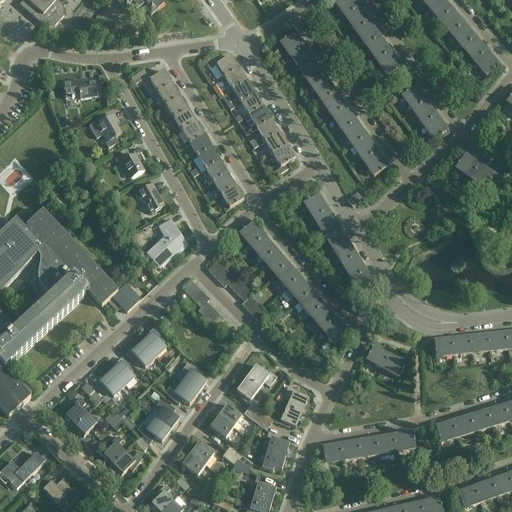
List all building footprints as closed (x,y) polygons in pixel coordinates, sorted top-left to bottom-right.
[(0,0),(0,6),(5,0),(23,0),(24,1),(19,6),(44,28),(55,28),(64,17),(63,7),(55,0),(0,0)] [(157,10),(164,5),(159,0),(114,0),(120,6),(119,6),(125,14),(132,8),(130,4),(133,2),(138,9),(145,3),(148,6),(144,9),(150,16),(154,13),(158,10),(157,10)] [(351,0),(340,0),(336,3),(340,8),(338,10),(346,20),(348,19),(347,18),(357,10),(353,4),(354,3),(351,0)] [(419,0),(428,10),(430,9),(429,8),(438,0),(419,0)] [(438,0),(429,8),(430,9),(433,12),(432,14),(440,24),(442,22),(441,21),(451,13),(446,7),(447,6),(441,0),(438,0)] [(357,10),(347,18),(348,19),(350,23),(349,24),(356,35),(358,34),(357,33),(368,25),(363,19),(365,18),(359,10),(358,9),(357,10)] [(451,13),(441,21),(442,22),(445,26),(443,27),(452,37),(453,36),(452,35),(462,27),(462,26),(457,21),(459,20),(452,12),(451,13)] [(368,25),(357,33),(358,34),(361,38),(359,39),(367,49),(369,48),(368,47),(378,40),(374,33),(375,33),(369,24),(368,25)] [(462,27),(452,35),(453,36),(456,40),(455,41),(463,51),(465,50),(464,49),(474,40),(469,34),(470,33),(464,26),(463,25),(462,26),(462,27)] [(294,35),(282,44),(285,49),(284,50),(291,61),(293,60),(292,59),(303,51),(303,50),(298,44),(300,43),(294,35)] [(378,40),(368,47),(369,48),(371,52),(370,54),(377,64),(379,63),(378,62),(389,54),(384,48),(386,47),(380,39),(378,40)] [(474,40),(464,49),(465,50),(468,53),(467,55),(475,65),(477,64),(476,63),(486,54),(481,48),(482,47),(476,40),(475,39),(474,40)] [(303,51),(292,59),(293,60),(296,64),(294,65),(302,76),(303,75),(303,73),(313,66),(313,65),(309,59),(310,58),(304,50),(303,50),(303,51)] [(389,54),(378,62),(379,63),(382,67),(380,68),(387,78),(394,73),(396,72),(400,70),(395,63),(396,62),(391,54),(390,53),(389,54)] [(486,54),(476,63),(477,64),(480,67),(478,69),(487,78),(492,73),(494,72),(498,68),(492,61),(493,60),(487,53),(486,54)] [(218,58),(205,66),(209,72),(216,68),(222,78),(223,77),(224,80),(225,79),(239,71),(231,58),(221,64),(218,58)] [(313,66),(303,73),(303,75),(306,78),(304,80),(312,90),(314,89),(313,88),(324,81),(323,80),(319,74),(320,73),(315,65),(314,65),(314,64),(313,65),(313,66)] [(239,71),(225,79),(231,89),(230,90),(232,93),(233,92),(247,84),(239,71)] [(135,86),(147,78),(143,72),(131,80),(135,86)] [(163,73),(149,81),(156,91),(155,92),(157,95),(158,95),(158,94),(171,86),(163,73)] [(324,81),(313,88),(314,89),(316,93),(315,94),(322,105),(324,104),(323,103),(334,95),(329,89),(331,88),(325,80),(325,79),(323,80),(324,81)] [(80,102),(97,99),(95,83),(78,85),(78,82),(63,84),(65,100),(80,98),(80,102)] [(247,84),(233,92),(239,102),(238,103),(240,106),(241,105),(255,96),(247,84)] [(224,96),(217,85),(212,88),(218,99),(224,96)] [(171,86),(158,94),(158,95),(164,104),(163,105),(165,108),(166,107),(179,99),(171,86)] [(415,88),(403,97),(407,102),(405,103),(413,114),(415,113),(414,112),(425,104),(424,104),(420,98),(421,97),(415,88)] [(334,95),(323,103),(324,104),(326,108),(325,109),(332,120),(334,119),(333,118),(344,110),(340,104),(341,103),(335,95),(335,94),(334,95)] [(255,96),(241,105),(247,115),(246,115),(248,118),(249,118),(249,117),(263,109),(255,96)] [(222,100),(228,108),(232,105),(227,97),(222,100)] [(112,99),(106,100),(107,108),(114,104),(112,99)] [(179,99),(166,107),(172,117),(171,117),(173,121),(174,120),(187,112),(179,99)] [(425,104),(414,112),(415,113),(417,117),(416,118),(423,129),(425,128),(424,126),(435,119),(430,112),(432,111),(426,104),(426,103),(424,104),(425,104)] [(263,109),(249,117),(249,118),(255,127),(254,128),(256,131),(257,130),(270,122),(263,109)] [(344,110),(333,118),(334,119),(337,123),(335,124),(343,135),(344,134),(344,132),(354,125),(350,119),(351,118),(346,110),(345,109),(344,110)] [(187,112),(174,120),(180,130),(179,131),(181,134),(182,133),(195,124),(187,112)] [(241,115),(235,119),(238,124),(244,121),(241,115)] [(113,117),(99,124),(98,122),(89,127),(96,141),(103,137),(106,144),(109,150),(119,144),(116,139),(121,136),(116,125),(117,125),(113,117)] [(435,119),(424,126),(425,128),(428,131),(426,133),(434,143),(441,138),(442,137),(446,134),(441,127),(442,126),(436,118),(435,119)] [(270,122),(257,130),(263,140),(262,141),(264,144),(265,143),(278,135),(270,122)] [(195,124),(182,133),(188,143),(187,143),(189,147),(190,146),(203,137),(195,124)] [(354,125),(344,132),(344,134),(347,137),(345,139),(353,149),(355,148),(354,147),(365,140),(360,133),(361,133),(356,125),(355,124),(354,125)] [(278,135),(265,143),(271,153),(270,154),(272,157),(273,156),(286,147),(278,135)] [(203,137),(190,146),(196,156),(195,156),(197,159),(198,159),(198,158),(211,150),(203,137)] [(365,140),(354,147),(355,148),(357,152),(356,153),(363,164),(365,163),(364,162),(375,155),(375,154),(371,148),(372,147),(366,139),(365,140)] [(258,147),(254,140),(249,143),(254,150),(258,147)] [(280,169),(272,174),(275,179),(288,170),(286,166),(294,160),(286,147),(273,156),(279,166),(278,166),(280,169)] [(211,150),(198,158),(198,159),(204,168),(203,169),(205,172),(206,171),(205,171),(219,163),(211,150)] [(375,155),(364,162),(365,163),(368,167),(366,168),(373,179),(380,174),(382,173),(386,170),(381,163),(382,162),(377,154),(376,154),(376,153),(375,154),(375,155)] [(130,181),(144,173),(134,156),(127,160),(124,154),(113,160),(118,169),(123,167),(130,181)] [(265,154),(258,158),(261,163),(268,159),(265,154)] [(460,173),(471,181),(472,179),(471,179),(479,168),(478,168),(472,163),(473,162),(464,156),(456,168),(461,172),(460,173)] [(219,163),(205,171),(206,171),(212,181),(211,182),(213,185),(214,184),(213,184),(227,176),(219,163)] [(479,168),(471,179),(472,179),(476,182),(475,184),(486,191),(487,190),(486,189),(493,178),(487,174),(488,172),(479,166),(478,168),(479,168)] [(227,176),(213,184),(214,184),(220,194),(219,195),(221,198),(222,197),(221,197),(235,189),(227,176)] [(493,178),(486,189),(487,190),(491,192),(490,194),(500,201),(509,189),(508,189),(502,184),(503,183),(495,177),(494,177),(493,178)] [(150,216),(163,208),(151,187),(134,197),(137,203),(141,201),(150,216)] [(235,189),(221,197),(222,197),(228,207),(227,207),(229,211),(243,202),(235,189)] [(353,209),(361,202),(357,196),(348,203),(353,209)] [(318,197),(305,204),(308,210),(307,211),(314,222),(316,221),(315,220),(326,213),(322,206),(323,206),(322,203),(318,197)] [(326,213),(315,220),(316,221),(318,225),(317,226),(323,237),(325,236),(324,235),(336,228),(332,222),(333,221),(331,218),(328,213),(328,212),(327,212),(326,213)] [(16,221),(0,235),(0,410),(9,420),(30,400),(29,398),(31,396),(20,385),(18,387),(5,372),(88,295),(101,309),(108,303),(112,299),(117,294),(42,214),(27,229),(25,231),(16,221)] [(165,238),(146,256),(153,264),(157,261),(163,267),(171,260),(171,259),(186,245),(180,239),(179,240),(177,238),(178,237),(170,222),(158,228),(163,237),(164,236),(165,238)] [(252,225),(241,234),(245,239),(244,241),(252,251),(254,249),(253,248),(263,240),(258,234),(259,233),(257,231),(252,225)] [(336,228),(324,235),(325,236),(328,240),(326,242),(333,253),(335,252),(334,251),(345,244),(345,243),(341,237),(342,236),(341,234),(337,228),(337,227),(336,228)] [(263,240),(253,248),(254,249),(257,253),(255,254),(264,264),(266,263),(265,262),(274,254),(274,253),(269,248),(271,247),(269,245),(264,239),(263,240)] [(345,244),(334,251),(335,252),(337,256),(336,257),(343,268),(344,267),(344,266),(355,259),(351,252),(352,251),(350,249),(347,243),(346,242),(345,243),(345,244)] [(274,254),(265,262),(266,263),(269,267),(267,268),(276,278),(277,277),(276,276),(286,267),(281,261),(282,260),(281,259),(276,253),(275,252),(274,253),(274,254)] [(355,259),(344,266),(344,267),(347,271),(345,272),(352,283),(354,282),(353,281),(364,274),(360,267),(361,266),(360,264),(356,258),(355,259)] [(207,271),(211,276),(220,267),(216,263),(207,271)] [(286,267),(276,276),(277,277),(280,280),(279,282),(287,292),(289,291),(288,289),(298,281),(293,275),(294,274),(292,272),(287,267),(287,266),(286,267)] [(220,267),(211,276),(216,280),(224,272),(220,267)] [(224,272),(216,280),(220,284),(229,276),(224,272)] [(364,274),(353,281),(354,282),(356,286),(355,287),(361,298),(369,294),(370,293),(374,290),(370,283),(371,282),(370,280),(366,274),(366,273),(364,274)] [(229,276),(220,284),(224,289),(227,286),(233,280),(229,276)] [(227,286),(231,290),(240,282),(236,277),(233,280),(227,286)] [(298,281),(288,289),(289,291),(292,294),(291,295),(299,305),(301,304),(300,303),(310,295),(309,294),(305,289),(306,288),(304,286),(299,280),(298,281)] [(240,282),(231,290),(235,295),(244,286),(240,282)] [(184,293),(188,297),(196,288),(192,284),(184,293)] [(244,286),(235,295),(239,299),(248,290),(244,286)] [(112,299),(108,303),(116,312),(121,308),(127,315),(140,303),(125,287),(117,294),(112,299)] [(196,288),(188,297),(192,301),(201,293),(196,288)] [(248,290),(239,299),(244,303),(250,297),(252,295),(248,290)] [(201,293),(192,301),(196,306),(205,297),(201,293)] [(310,295),(300,303),(301,304),(304,308),(302,309),(311,319),(312,318),(312,317),(321,308),(316,302),(317,301),(316,300),(311,294),(311,293),(309,294),(310,295)] [(196,306),(200,309),(201,310),(206,304),(207,304),(209,301),(205,297),(196,306)] [(250,297),(244,303),(241,306),(245,310),(254,302),(250,297)] [(254,302),(245,310),(249,315),(258,306),(254,302)] [(201,310),(200,309),(197,312),(202,316),(210,308),(207,304),(206,304),(201,310)] [(258,306),(249,315),(253,319),(262,310),(258,306)] [(321,308),(312,317),(312,318),(315,321),(314,323),(322,333),(324,332),(323,331),(333,322),(328,316),(329,315),(328,313),(323,308),(323,307),(322,307),(321,308)] [(210,308),(202,316),(206,321),(215,312),(210,308)] [(262,310),(253,319),(258,323),(266,315),(262,310)] [(215,312),(206,321),(210,325),(219,316),(215,312)] [(219,316),(210,325),(214,329),(223,321),(219,316)] [(333,322),(323,331),(324,332),(327,335),(326,337),(334,346),(340,341),(342,340),(345,336),(340,330),(341,329),(339,327),(335,322),(334,321),(333,322)] [(150,338),(142,345),(155,360),(166,350),(161,346),(164,343),(159,336),(153,330),(148,335),(150,338)] [(488,337),(488,339),(489,352),(491,352),(495,351),(496,353),(509,352),(509,350),(507,350),(506,337),(505,337),(498,338),(498,336),(488,337)] [(470,339),(470,341),(471,354),(473,354),(477,353),(478,355),(491,354),(491,352),(489,352),(488,339),(480,340),(480,338),(470,339)] [(452,341),(452,343),(454,356),(455,356),(459,355),(460,357),(473,356),(473,354),(471,354),(470,341),(462,342),(462,340),(452,341)] [(444,342),(434,343),(435,358),(442,357),(442,359),(455,358),(455,356),(454,356),(452,343),(444,344),(444,342)] [(131,350),(126,355),(131,362),(138,367),(141,365),(145,369),(155,360),(142,345),(133,353),(131,350)] [(374,347),(367,360),(372,363),(371,365),(383,371),(384,370),(383,369),(389,357),(382,354),(383,352),(374,347)] [(389,357),(383,369),(384,370),(388,372),(387,374),(398,380),(406,366),(405,366),(398,362),(399,361),(390,356),(389,357)] [(118,367),(110,375),(123,389),(134,380),(130,375),(132,373),(127,366),(121,360),(116,365),(118,367)] [(187,365),(181,373),(187,377),(182,384),(197,396),(206,384),(199,379),(202,374),(195,369),(187,365)] [(256,367),(246,380),(260,390),(264,384),(270,389),(277,379),(270,374),(268,377),(256,367)] [(99,380),(94,385),(100,391),(106,397),(109,394),(113,399),(123,389),(110,375),(102,382),(99,380)] [(260,390),(246,380),(236,393),(241,397),(245,400),(243,402),(249,406),(250,405),(251,406),(251,405),(256,409),(258,405),(252,401),(260,390)] [(169,389),(165,395),(171,401),(178,406),(182,402),(189,407),(197,396),(182,384),(175,393),(169,389)] [(86,385),(81,390),(89,398),(90,397),(98,406),(102,401),(86,385)] [(290,401),(287,408),(302,415),(309,400),(295,394),(296,391),(288,388),(283,399),(290,401)] [(77,396),(71,390),(65,396),(71,402),(77,396)] [(71,423),(75,427),(87,416),(80,409),(86,404),(81,399),(67,408),(71,412),(64,419),(69,424),(71,423)] [(161,412),(154,421),(170,433),(178,421),(171,416),(175,411),(167,406),(159,402),(155,408),(161,412)] [(251,406),(248,410),(249,412),(260,420),(263,415),(264,415),(256,409),(251,405),(251,406)] [(227,407),(218,418),(233,430),(242,418),(227,407)] [(279,422),(278,425),(285,428),(286,425),(296,430),(302,415),(287,408),(281,422),(279,422)] [(487,413),(487,414),(491,427),(492,426),(497,425),(498,427),(510,423),(510,421),(508,421),(505,409),(504,409),(497,411),(496,410),(494,410),(487,413)] [(248,410),(244,415),(246,417),(256,425),(260,420),(249,412),(248,410)] [(470,418),(469,418),(470,420),(474,432),(475,432),(480,430),(480,432),(493,428),(492,426),(491,427),(487,414),(480,417),(479,415),(477,416),(470,418)] [(263,415),(260,420),(270,427),(274,422),(264,415),(263,415)] [(87,416),(75,427),(80,432),(78,433),(83,439),(90,432),(94,436),(104,422),(100,419),(95,424),(87,416)] [(117,417),(108,425),(112,429),(121,421),(117,417)] [(233,430),(218,418),(210,429),(225,441),(233,430)] [(260,420),(256,425),(266,432),(270,427),(260,420)] [(452,423),(453,425),(457,437),(458,437),(462,436),(463,437),(476,434),(475,432),(474,432),(470,420),(463,422),(462,420),(460,421),(452,423)] [(121,421),(112,429),(117,433),(125,425),(121,421)] [(142,426),(137,432),(144,438),(151,444),(154,439),(161,444),(170,433),(154,421),(147,430),(142,426)] [(443,426),(435,429),(439,443),(445,441),(446,443),(458,439),(458,437),(457,437),(453,425),(445,427),(445,426),(443,426)] [(394,438),(393,438),(394,439),(396,452),(397,452),(402,451),(403,453),(415,451),(412,436),(405,437),(404,436),(402,436),(394,438)] [(109,462),(113,466),(125,455),(117,447),(122,442),(119,438),(105,447),(109,451),(102,458),(108,463),(109,462)] [(376,440),(376,442),(378,455),(380,455),(384,454),(385,456),(398,454),(397,452),(396,452),(394,439),(387,440),(386,439),(384,439),(376,440)] [(140,440),(136,444),(144,453),(148,449),(140,440)] [(272,440),(267,453),(286,459),(290,445),(272,440)] [(358,443),(358,445),(361,458),(362,458),(367,457),(367,459),(380,457),(380,455),(378,455),(376,442),(369,443),(368,442),(366,442),(359,443),(358,443)] [(199,445),(190,456),(205,467),(214,456),(199,445)] [(340,446),(340,448),(341,448),(343,461),(344,461),(349,460),(349,462),(362,460),(362,458),(361,458),(358,445),(351,446),(350,445),(348,445),(341,446),(340,446)] [(230,448),(226,453),(238,462),(242,457),(230,448)] [(331,448),(322,449),(325,464),(331,463),(331,465),(344,463),(344,461),(343,461),(341,448),(340,448),(333,449),(332,448),(331,448)] [(238,462),(226,453),(222,458),(235,467),(238,462)] [(267,453),(264,465),(260,464),(259,469),(273,473),(274,470),(282,472),(286,459),(267,453)] [(125,455),(113,466),(117,470),(116,472),(121,477),(128,470),(132,474),(141,461),(136,456),(131,461),(125,455)] [(0,474),(0,482),(4,487),(8,484),(10,486),(16,492),(44,465),(35,456),(19,472),(11,464),(0,474)] [(205,467),(190,456),(182,467),(197,479),(205,467)] [(254,466),(242,457),(238,462),(250,471),(254,466)] [(235,467),(232,471),(249,476),(250,471),(238,462),(235,467)] [(491,483),(491,484),(492,484),(496,496),(498,496),(502,494),(503,496),(511,492),(511,486),(509,478),(508,478),(501,481),(501,479),(498,480),(492,482),(491,483)] [(57,506),(60,502),(68,510),(78,499),(62,483),(60,485),(55,480),(44,492),(57,506)] [(176,484),(184,493),(189,488),(180,480),(176,484)] [(256,491),(253,499),(272,504),(276,490),(258,485),(255,484),(253,490),(256,491)] [(474,489),(475,490),(479,502),(481,502),(485,500),(486,502),(498,498),(498,496),(496,496),(492,484),(491,484),(484,487),(484,485),(481,486),(476,488),(475,489),(474,489)] [(157,500),(150,507),(154,511),(155,511),(156,511),(157,511),(164,511),(173,504),(165,496),(170,491),(167,487),(154,496),(157,500)] [(464,492),(457,495),(462,509),(468,507),(469,508),(481,504),(481,502),(479,502),(475,490),(468,493),(467,491),(464,492)] [(204,491),(201,496),(202,497),(208,501),(215,506),(217,500),(204,491)] [(190,504),(196,506),(202,497),(201,496),(196,493),(190,504)] [(202,497),(196,506),(199,510),(208,501),(202,497)] [(253,499),(249,511),(247,511),(246,511),(269,511),(272,504),(253,499)] [(217,500),(215,506),(228,511),(229,511),(232,507),(217,500)] [(421,504),(420,505),(420,506),(421,506),(422,511),(441,511),(441,509),(440,507),(439,502),(431,504),(430,502),(428,503),(421,504)]
